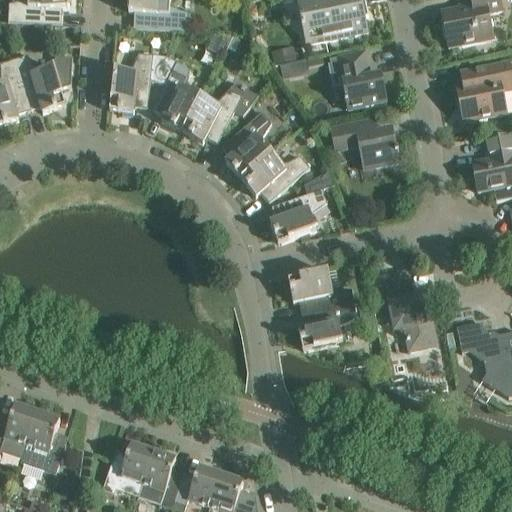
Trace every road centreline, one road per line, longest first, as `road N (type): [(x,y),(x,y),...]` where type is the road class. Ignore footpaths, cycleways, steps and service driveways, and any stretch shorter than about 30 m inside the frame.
road 1 (residential): [(279,471),(0,376)]
road 2 (residential): [(445,216),(402,0)]
road 3 (residential): [(87,148),(131,154),(199,192),(229,229),(245,271)]
road 4 (residential): [(433,232),(447,287),(465,298),(486,294),(496,279),(489,234),(475,219),(445,216)]
road 5 (residential): [(245,271),(433,232)]
road 6 (residential): [(431,511),(279,471)]
road 7 (residential): [(245,271),(270,418)]
road 8 (residential): [(87,148),(97,0)]
